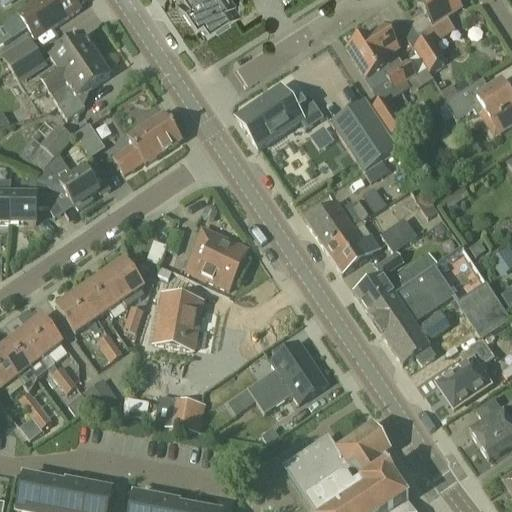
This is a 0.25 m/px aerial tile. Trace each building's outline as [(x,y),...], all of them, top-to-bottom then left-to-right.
[(0,0),(0,4),(4,11),(19,0),(0,0)] [(17,19),(7,25),(15,38),(25,31),(35,46),(80,15),(78,12),(83,9),(76,0),(47,0),(18,20),(17,19)] [(182,0),(194,17),(196,20),(201,17),(208,28),(217,22),(231,13),(238,8),(232,0),(182,0)] [(449,23),(462,14),(453,0),(431,0),(418,9),(424,19),(411,28),(419,41),(433,32),(434,33),(449,23)] [(398,76),(405,88),(416,80),(408,68),(404,70),(396,58),(400,56),(384,32),(370,41),(394,79),(398,76)] [(24,33),(1,49),(5,55),(28,39),(24,33)] [(394,79),(370,41),(369,41),(346,55),(366,86),(376,79),(380,86),(386,82),(395,95),(405,88),(398,76),(394,79)] [(29,42),(1,60),(19,88),(47,70),(29,42)] [(42,87),(58,111),(76,99),(68,88),(84,78),(82,75),(99,64),(84,42),(51,64),(59,76),(42,87)] [(445,67),(430,42),(413,52),(428,77),(445,67)] [(77,102),(110,81),(99,64),(82,75),(84,78),(68,88),(76,99),(58,111),(67,125),(85,113),(77,102)] [(493,143),(511,130),(511,103),(502,88),(486,99),(478,87),(445,109),(456,126),(473,116),(476,120),(478,119),(493,143)] [(306,137),(324,125),(308,102),(294,111),(282,92),(235,123),(257,157),(301,128),(306,137)] [(404,133),(385,105),(371,115),(389,143),(404,133)] [(331,129),(347,154),(363,179),(365,179),(371,188),(404,168),(364,107),(331,129)] [(144,169),(181,146),(165,120),(128,144),(132,151),(113,164),(124,180),(143,168),(144,169)] [(75,138),(92,161),(107,150),(89,127),(75,138)] [(58,130),(40,151),(27,165),(41,177),(54,162),(55,163),(73,141),(58,130)] [(59,160),(39,182),(45,185),(66,217),(98,197),(83,175),(73,182),(59,160)] [(45,185),(39,182),(35,186),(35,201),(10,200),(10,228),(36,228),(36,214),(48,214),(54,224),(66,217),(45,185)] [(420,191),(410,197),(427,224),(437,217),(420,191)] [(307,229),(324,255),(354,236),(353,235),(361,230),(375,220),(374,218),(386,211),(374,193),(362,201),(366,206),(356,213),(352,206),(339,214),(336,209),(307,229)] [(0,227),(10,228),(10,200),(0,199),(0,227)] [(404,224),(381,240),(393,258),(416,242),(404,224)] [(175,258),(183,238),(175,234),(166,255),(175,258)] [(202,235),(194,257),(206,263),(206,264),(221,271),(218,277),(223,279),(224,278),(235,283),(248,256),(202,235)] [(371,261),(379,256),(371,242),(361,248),(354,236),(324,255),(341,282),(371,262),(371,261)] [(147,262),(158,267),(166,249),(155,244),(147,262)] [(511,253),(510,250),(491,261),(502,278),(511,271),(511,253)] [(390,294),(381,282),(404,268),(396,256),(373,271),(379,282),(354,299),(402,372),(414,363),(420,372),(435,363),(426,348),(441,338),(432,324),(416,334),(408,321),(430,306),(433,310),(451,298),(482,346),(511,327),(463,255),(438,272),(409,291),(404,284),(402,286),(390,294)] [(206,263),(194,257),(186,277),(229,297),(235,283),(224,278),(223,279),(218,277),(221,271),(206,264),(206,263)] [(409,291),(438,272),(428,258),(397,279),(402,286),(404,284),(409,291)] [(144,293),(140,286),(125,265),(111,275),(122,291),(113,297),(121,308),(144,293)] [(89,290),(108,318),(121,308),(113,297),(122,291),(111,275),(89,290)] [(97,325),(108,318),(89,290),(69,303),(81,321),(90,315),(97,325)] [(511,291),(502,295),(509,310),(511,309),(511,291)] [(194,356),(204,306),(162,299),(152,349),(194,356)] [(81,321),(69,303),(56,313),(74,341),(97,325),(90,315),(81,321)] [(131,312),(127,325),(141,329),(145,316),(131,312)] [(39,366),(40,365),(62,348),(43,323),(28,334),(37,347),(29,354),(39,366)] [(141,329),(127,325),(124,336),(137,340),(141,329)] [(37,347),(28,334),(8,349),(28,375),(35,384),(48,374),(40,365),(39,366),(29,354),(37,347)] [(111,367),(122,360),(108,340),(97,347),(111,367)] [(256,407),(313,369),(298,347),(270,367),(276,376),(247,395),(256,407)] [(496,372),(480,348),(457,363),(463,372),(436,389),(455,417),(494,391),(486,379),(496,372)] [(28,375),(8,349),(0,355),(0,378),(1,379),(9,373),(17,383),(28,375)] [(232,361),(210,375),(217,386),(239,372),(232,361)] [(313,369),(256,407),(264,420),(293,401),(299,410),(327,391),(313,369)] [(52,380),(58,389),(69,380),(62,372),(52,380)] [(1,379),(0,378),(0,396),(17,383),(9,373),(1,379)] [(67,399),(77,391),(69,380),(58,389),(67,399)] [(117,403),(103,384),(83,399),(96,418),(117,403)] [(27,416),(37,408),(29,398),(19,405),(27,416)] [(205,409),(170,403),(165,431),(200,437),(205,409)] [(511,432),(511,431),(511,408),(501,416),(494,405),(475,418),(482,428),(468,437),(488,467),(511,451),(511,432)] [(40,433),(51,425),(37,408),(27,416),(40,433)] [(255,408),(244,416),(249,424),(261,416),(255,408)] [(245,446),(267,449),(290,434),(281,421),(245,446)] [(403,511),(406,508),(378,466),(388,459),(371,433),(334,457),(358,492),(349,497),(344,490),(337,489),(305,510),(306,511),(403,511)] [(40,511),(46,486),(24,482),(18,511),(40,511)] [(62,511),(67,490),(66,490),(46,486),(40,511),(62,511)] [(67,487),(66,490),(67,490),(62,511),(84,511),(89,491),(67,487)] [(89,491),(84,511),(107,511),(111,495),(89,491)] [(131,511),(154,511),(156,504),(134,500),(131,511)]
